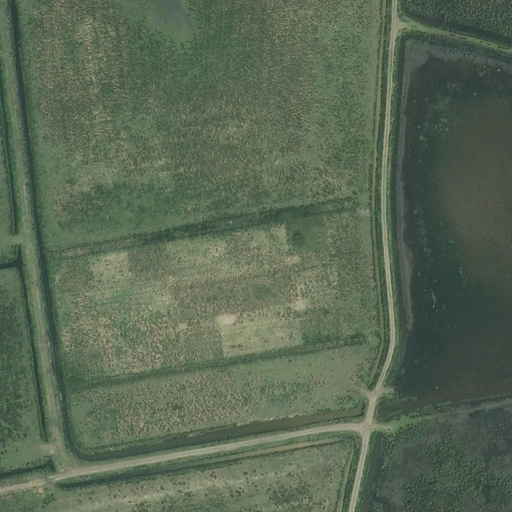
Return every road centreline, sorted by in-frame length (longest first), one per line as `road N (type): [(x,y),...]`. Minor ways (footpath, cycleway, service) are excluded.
road 1 (track): [(351,511),(367,427),(67,475),(51,410),(0,4)]
road 2 (track): [(367,427),(392,338),(383,188),(393,0)]
